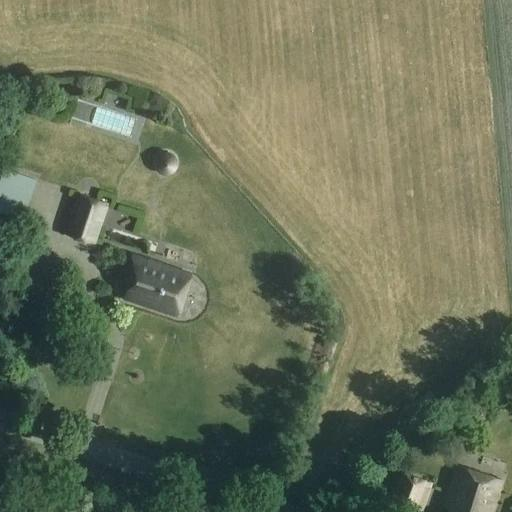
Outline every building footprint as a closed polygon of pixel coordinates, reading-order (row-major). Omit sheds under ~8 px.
[(53,118),(56,103),(37,99),(34,113),(53,118)] [(52,123),(93,137),(99,119),(58,105),(52,123)] [(154,162),(153,164),(154,166),(154,167),(155,169),(156,171),(157,172),(159,174),(161,174),(162,175),(164,175),(166,175),(168,175),(170,175),(172,174),(173,172),(175,171),(176,169),(177,168),(177,166),(177,164),(177,162),(176,160),(176,158),(174,156),(173,155),(171,153),(169,153),(167,152),(165,152),(163,152),(161,153),(159,153),(158,155),(156,156),(155,158),(154,160),(154,162)] [(24,236),(51,246),(66,199),(40,190),(24,236)] [(78,194),(66,233),(94,242),(106,203),(78,194)] [(129,283),(124,298),(178,315),(191,274),(131,255),(123,281),(129,283)] [(398,455),(406,448),(400,442),(393,449),(398,455)] [(491,511),(502,481),(458,467),(444,509),(448,510),(447,511),(491,511)] [(393,489),(385,511),(387,511),(420,511),(430,483),(401,473),(396,490),(393,489)]
